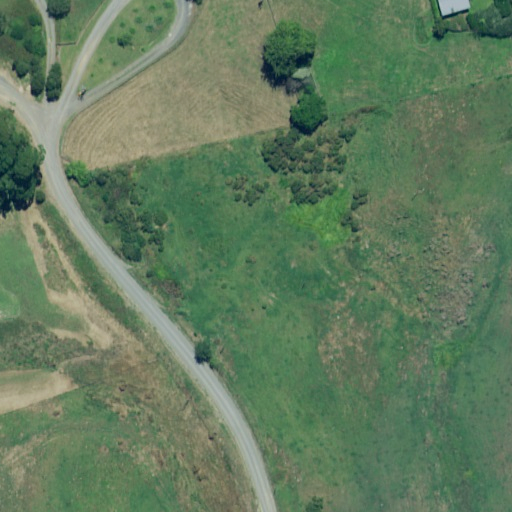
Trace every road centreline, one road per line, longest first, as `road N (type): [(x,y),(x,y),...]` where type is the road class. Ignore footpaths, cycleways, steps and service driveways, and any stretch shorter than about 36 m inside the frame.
road 1 (unclassified): [(271,511),(251,429),(94,222),(42,120)]
road 2 (track): [(122,0),(42,120)]
